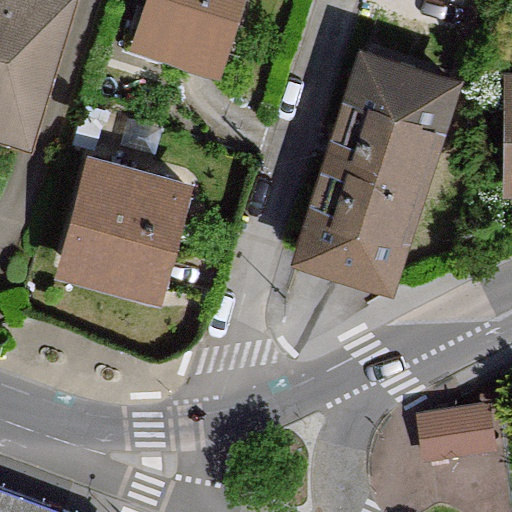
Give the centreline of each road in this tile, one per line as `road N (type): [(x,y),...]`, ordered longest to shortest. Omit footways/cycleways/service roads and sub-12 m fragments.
road 1 (residential): [(338,0),(209,433)]
road 2 (tertiary): [(394,358),(275,417),(209,433)]
road 3 (tertiary): [(394,358),(345,453),(346,511)]
road 4 (tertiary): [(209,433),(77,445)]
road 5 (tertiary): [(511,300),(394,358)]
road 6 (tertiary): [(195,498),(77,445)]
